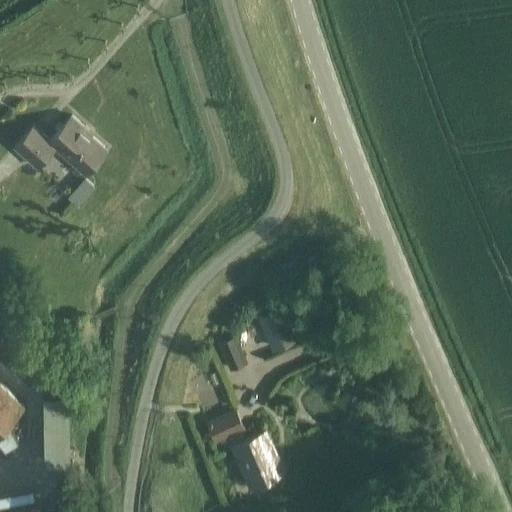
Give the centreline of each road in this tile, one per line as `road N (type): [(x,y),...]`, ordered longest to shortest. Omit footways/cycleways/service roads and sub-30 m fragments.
road 1 (unclassified): [(129,511),(164,342),(197,287),(274,212),(284,187),(282,156),(225,0)]
road 2 (tertiary): [(500,511),(392,268),(299,0)]
